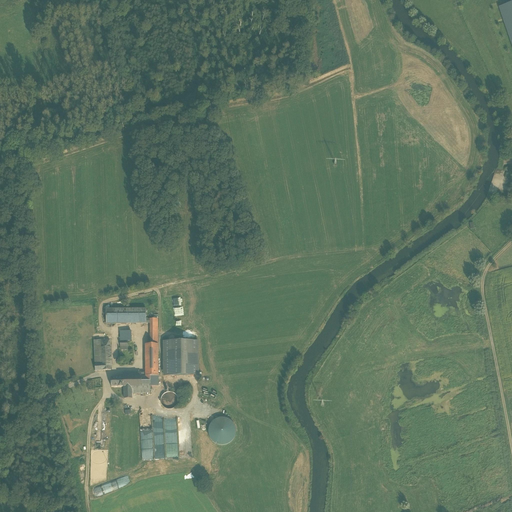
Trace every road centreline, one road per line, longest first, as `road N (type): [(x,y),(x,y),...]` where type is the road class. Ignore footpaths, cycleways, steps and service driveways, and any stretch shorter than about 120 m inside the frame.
road 1 (track): [(511,242),(480,285),(511,446)]
road 2 (unclassified): [(116,374),(83,379),(42,401),(0,449)]
road 3 (track): [(88,511),(90,421),(107,375)]
